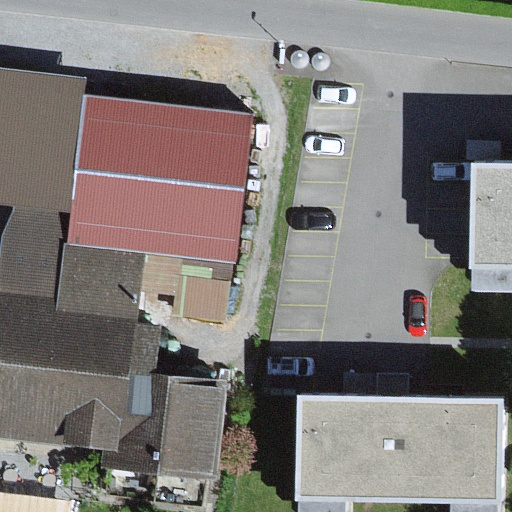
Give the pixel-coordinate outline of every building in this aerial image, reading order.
[(0,434),(111,448),(119,449),(127,371),(154,374),(160,323),(134,320),(142,250),(63,241),(66,210),(79,89),(81,76),(0,66),(0,202),(8,203),(0,271),(0,434)] [(79,89),(66,210),(63,241),(142,250),(231,259),(247,107),(79,89)] [(511,160),(467,160),(466,260),(511,260),(511,160)] [(154,374),(127,371),(119,449),(111,448),(106,495),(205,505),(208,477),(213,478),(224,382),(154,374)] [(393,394),(292,393),(292,495),(494,496),(494,394),(393,394)]
